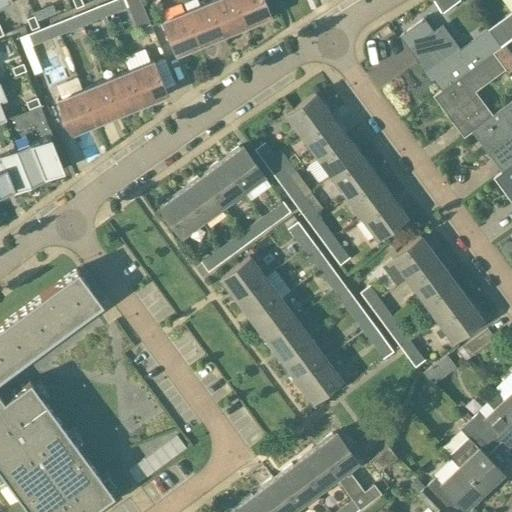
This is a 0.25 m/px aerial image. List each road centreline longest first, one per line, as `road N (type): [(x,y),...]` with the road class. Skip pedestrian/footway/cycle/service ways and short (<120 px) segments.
road 1 (residential): [(166,511),(218,472),(228,451),(224,433),(66,220)]
road 2 (residential): [(66,220),(179,135),(329,43)]
road 3 (residential): [(511,281),(329,43)]
